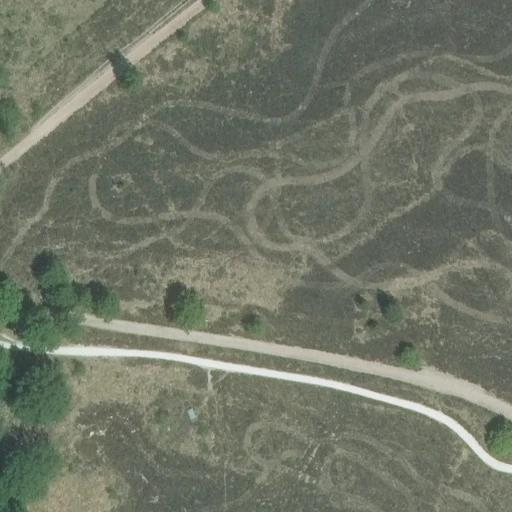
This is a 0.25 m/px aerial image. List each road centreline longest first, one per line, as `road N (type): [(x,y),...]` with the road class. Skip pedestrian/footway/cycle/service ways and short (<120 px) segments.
road 1 (track): [(511,418),(387,372),(322,359),(55,316),(0,320)]
road 2 (unknown): [(212,0),(0,164)]
